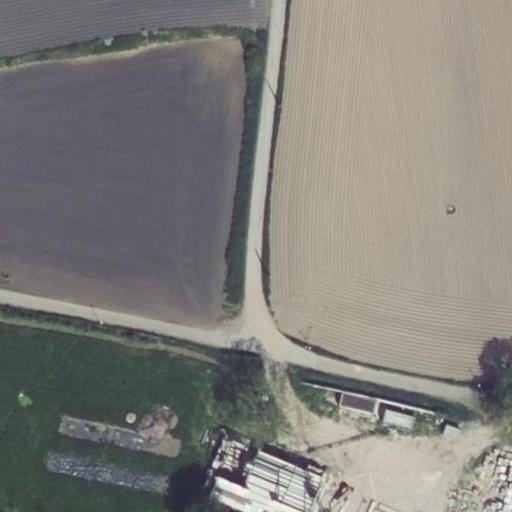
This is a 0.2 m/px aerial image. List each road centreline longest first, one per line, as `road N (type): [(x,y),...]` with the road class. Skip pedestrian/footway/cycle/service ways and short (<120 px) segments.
road 1 (unclassified): [(247,347),(279,0)]
road 2 (unclassified): [(247,347),(511,407)]
